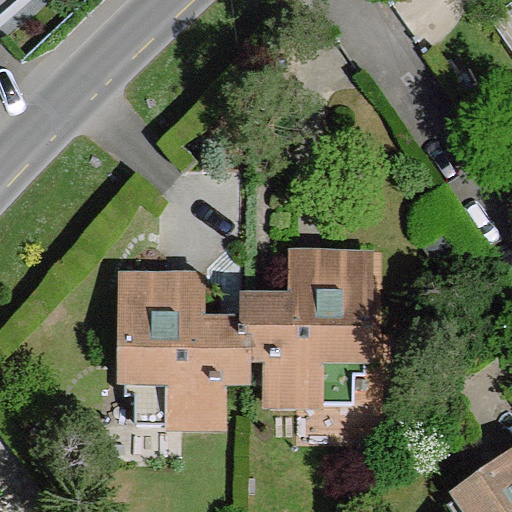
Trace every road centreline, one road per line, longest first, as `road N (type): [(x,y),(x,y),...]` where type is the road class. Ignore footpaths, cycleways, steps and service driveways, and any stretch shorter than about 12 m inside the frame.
road 1 (unknown): [(36,133),(208,324)]
road 2 (tertiary): [(0,172),(173,0)]
